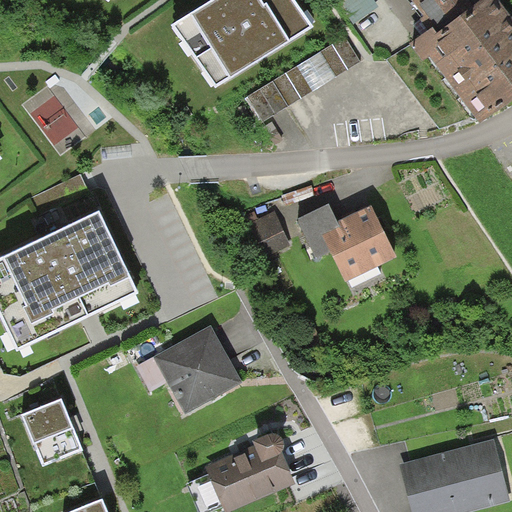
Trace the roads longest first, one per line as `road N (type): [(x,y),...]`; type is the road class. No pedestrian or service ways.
road 1 (residential): [(121,180),(425,150),(511,119)]
road 2 (residential): [(357,511),(241,303)]
